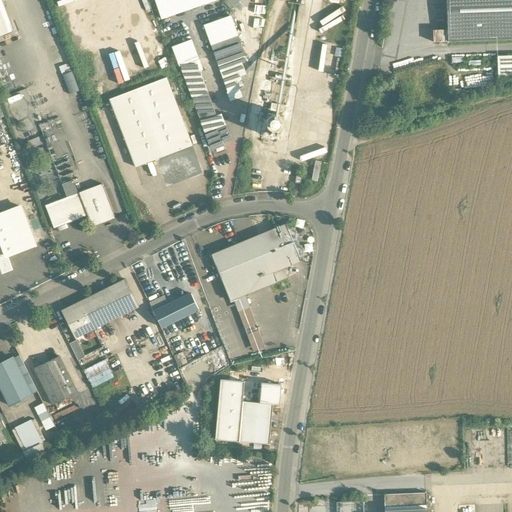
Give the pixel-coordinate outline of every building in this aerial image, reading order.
[(1,0),(0,0),(0,36),(14,31),(1,0)] [(156,0),(162,18),(214,0),(156,0)] [(304,0),(288,0),(288,3),(292,4),(287,29),(295,31),(300,5),(304,6),(304,0)] [(511,0),(446,0),(447,42),(511,39),(511,0)] [(203,24),(214,53),(240,44),(229,14),(203,24)] [(447,30),(437,30),(438,43),(447,42),(447,30)] [(172,45),(180,66),(195,60),(200,58),(192,38),(172,45)] [(149,43),(129,49),(138,76),(158,69),(149,43)] [(240,44),(214,53),(228,93),(239,89),(237,83),(241,81),(239,76),(245,74),(241,63),(247,61),(240,44)] [(103,64),(107,78),(113,76),(116,84),(129,80),(120,51),(106,55),(108,62),(103,64)] [(511,56),(497,57),(498,77),(511,76),(511,56)] [(216,116),(195,60),(180,66),(200,122),(216,116)] [(68,63),(57,67),(69,95),(79,91),(68,63)] [(166,78),(109,100),(135,167),(192,146),(166,78)] [(290,88),(272,85),(268,103),(286,107),(290,88)] [(285,116),(266,113),(263,131),(281,135),(285,116)] [(216,116),(200,122),(205,134),(225,126),(220,114),(216,116)] [(225,126),(205,134),(210,148),(221,143),(220,141),(230,137),(225,126)] [(281,135),(263,131),(262,137),(280,141),(281,135)] [(342,184),(350,184),(351,157),(343,157),(342,184)] [(321,163),(316,162),(313,180),(318,181),(321,163)] [(73,180),(61,185),(66,198),(77,193),(73,180)] [(102,184),(78,193),(87,216),(92,227),(115,219),(102,184)] [(66,198),(45,206),(54,229),(87,216),(78,193),(77,193),(66,198)] [(20,207),(0,214),(0,269),(10,265),(6,256),(35,245),(20,207)] [(286,224),(211,255),(228,295),(230,301),(288,278),(286,272),(284,268),(301,261),(299,257),(303,255),(303,249),(298,245),(295,238),(296,232),(291,228),(288,229),(286,224)] [(125,280),(80,302),(94,329),(138,307),(125,280)] [(160,298),(149,303),(153,312),(168,305),(162,292),(159,294),(160,298)] [(168,305),(153,312),(161,328),(198,310),(191,294),(168,305)] [(245,296),(234,300),(240,317),(245,329),(256,325),(251,312),(245,296)] [(94,329),(80,302),(62,311),(75,338),(94,329)] [(256,325),(245,329),(247,335),(258,330),(256,325)] [(96,334),(102,346),(110,342),(103,330),(96,334)] [(258,330),(247,335),(250,344),(253,352),(265,347),(262,340),(258,330)] [(85,356),(77,340),(69,344),(77,360),(85,356)] [(179,368),(188,364),(183,353),(174,357),(179,368)] [(36,391),(19,355),(13,358),(31,394),(36,391)] [(13,358),(13,357),(0,363),(0,386),(10,405),(31,395),(31,394),(13,358)] [(59,357),(34,369),(52,406),(77,393),(59,357)] [(82,370),(91,388),(114,377),(105,359),(82,370)] [(244,382),(221,380),(215,439),(239,442),(244,382)] [(281,385),(262,383),(259,403),(279,405),(281,385)] [(272,405),(243,402),(239,442),(269,444),(272,405)] [(54,426),(43,404),(34,408),(45,430),(54,426)] [(41,443),(31,421),(32,420),(32,419),(15,428),(15,429),(17,428),(28,450),(26,450),(27,451),(43,443),(43,442),(41,443)] [(46,441),(35,419),(32,420),(31,421),(41,443),(43,442),(46,441)] [(452,458),(450,421),(423,422),(425,459),(452,458)] [(409,459),(408,422),(355,423),(355,460),(409,459)] [(322,427),(323,465),(345,464),(344,426),(322,427)] [(470,463),(505,462),(503,427),(464,428),(466,471),(470,471),(470,463)] [(28,450),(17,428),(15,429),(12,431),(22,452),(26,450),(28,450)] [(295,439),(292,453),(299,455),(302,440),(295,439)] [(425,493),(384,495),(384,507),(426,505),(425,493)] [(340,511),(354,511),(354,501),(340,501),(340,511)]
